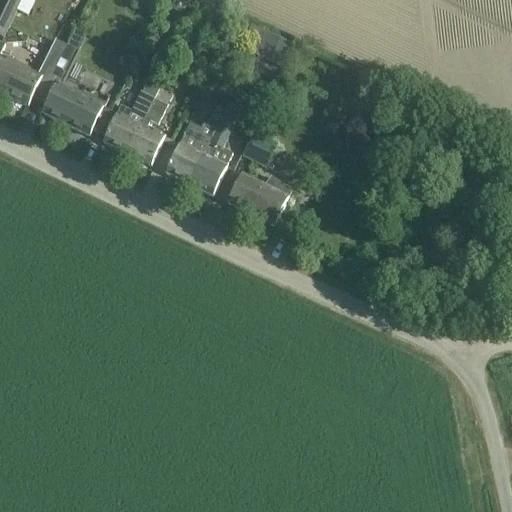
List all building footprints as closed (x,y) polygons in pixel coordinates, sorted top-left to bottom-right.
[(0,39),(4,41),(19,9),(23,0),(0,0),(0,1),(0,39)] [(207,7),(196,28),(207,34),(218,13),(207,7)] [(253,27),(245,42),(258,49),(266,33),(253,27)] [(66,49),(39,106),(46,109),(43,116),(66,128),(80,99),(61,89),(66,78),(86,39),(74,33),(66,49)] [(297,48),(266,33),(258,49),(256,54),(287,69),(297,48)] [(19,69),(5,97),(28,109),(32,102),(39,106),(66,49),(55,44),(39,78),(19,69)] [(0,46),(0,95),(5,97),(19,69),(0,59),(0,57),(5,48),(0,46)] [(155,101),(128,158),(152,169),(166,140),(161,138),(147,131),(152,123),(158,126),(167,108),(173,98),(160,91),(155,101)] [(128,158),(155,101),(142,94),(132,113),(122,108),(118,117),(111,114),(99,139),(106,142),(104,146),(128,158)] [(92,135),(99,139),(111,114),(104,110),(99,108),(80,99),(66,128),(90,139),(92,135)] [(229,105),(190,188),(213,199),(233,159),(233,157),(224,152),(243,111),(239,109),(241,106),(232,102),(230,105),(229,105)] [(166,176),(190,188),(229,105),(216,132),(204,127),(202,131),(191,126),(166,176)] [(243,158),(266,170),(277,147),(254,136),(243,158)] [(228,206),(251,218),(265,189),(246,179),(242,177),(228,206)] [(272,179),(265,189),(251,218),(275,229),(292,194),(272,179)] [(393,240),(386,254),(398,260),(404,246),(393,240)] [(345,272),(341,282),(356,289),(361,280),(345,272)]
